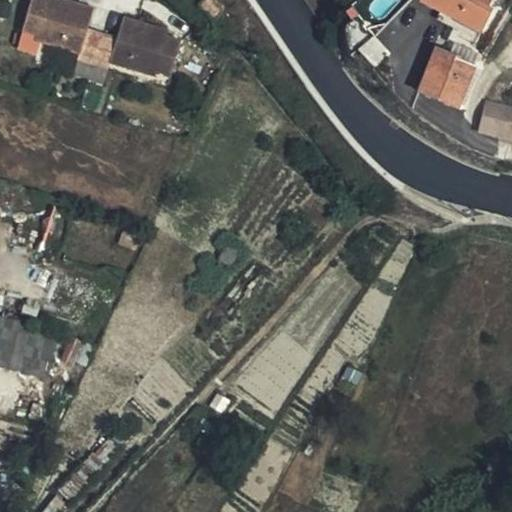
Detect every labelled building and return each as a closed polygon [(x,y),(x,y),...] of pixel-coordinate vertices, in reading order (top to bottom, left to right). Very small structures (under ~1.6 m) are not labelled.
[(94,69),(104,37),(90,33),(95,12),(55,0),(50,0),(49,4),(48,10),(40,8),(41,1),(37,0),(34,0),(24,34),(38,38),(37,44),(82,57),(80,65),(94,69)] [(419,0),(417,5),(453,27),(455,24),(464,7),(483,18),(491,0),(419,0)] [(48,10),(49,4),(41,1),(40,8),(48,10)] [(464,7),(455,24),(477,36),(486,19),(483,18),(464,7)] [(213,15),(205,11),(199,20),(208,25),(213,15)] [(166,46),(168,41),(169,34),(125,21),(119,42),(104,37),(94,69),(110,74),(112,67),(157,81),(158,75),(174,80),(184,45),(177,43),(175,50),(166,46)] [(371,37),(354,50),(371,72),(388,58),(371,37)] [(177,43),(168,41),(166,46),(175,50),(177,43)] [(432,55),(412,97),(450,113),(468,74),(454,69),(456,65),(445,60),(432,55)] [(511,119),(477,111),(470,141),(511,150),(511,119)] [(0,318),(0,363),(51,376),(61,332),(0,318)]
